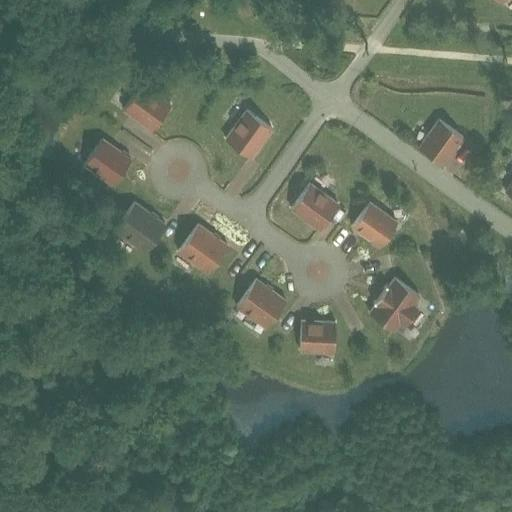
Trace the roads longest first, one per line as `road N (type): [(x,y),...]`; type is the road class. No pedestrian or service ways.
road 1 (residential): [(0,11),(258,36),(330,91)]
road 2 (track): [(258,36),(511,55)]
road 3 (residential): [(330,91),(511,222)]
road 4 (residential): [(330,91),(247,212)]
road 5 (residential): [(199,175),(182,186),(163,180),(156,164),(160,151),(178,141),(194,147),(201,163)]
